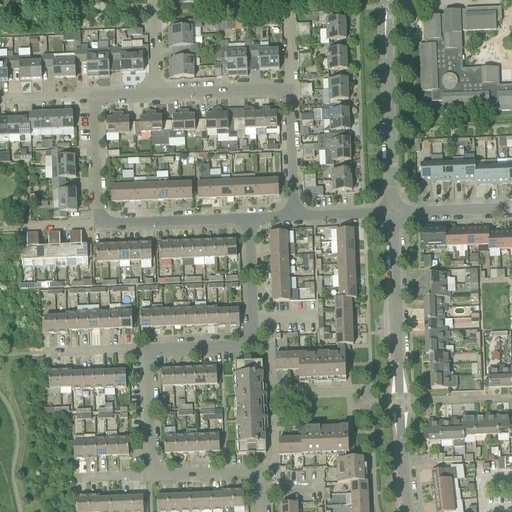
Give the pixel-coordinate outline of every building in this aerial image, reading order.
[(464,61),(464,57),(462,57),(462,54),(458,55),(457,50),(462,50),(461,32),(497,31),(496,22),(502,22),(501,8),(466,9),(466,11),(444,12),(444,17),(424,17),(425,46),(420,46),(422,93),(432,92),(432,102),(442,102),(443,112),(490,110),(499,110),(499,113),(511,112),(511,85),(499,86),(498,68),(482,69),(482,73),(478,73),(478,69),(462,70),(462,61),(464,61)] [(333,13),(328,13),(319,13),(319,22),(326,25),(326,30),(346,29),(346,19),(333,19),(333,13)] [(201,21),(196,21),(184,22),(184,27),(172,28),(168,28),(168,38),(193,37),(192,29),(201,29),(201,21)] [(346,29),(326,30),(320,30),(321,44),(329,44),(329,41),(346,40),(346,29)] [(80,32),(63,33),(63,42),(80,41),(80,32)] [(185,48),(185,53),(197,52),(197,45),(193,45),(193,37),(168,38),(169,48),(185,48)] [(238,77),(248,77),(247,60),(253,60),(253,47),(252,40),(245,40),(245,44),(237,45),(238,77)] [(144,72),(143,61),(143,60),(149,60),(149,46),(143,46),(143,41),(132,42),(133,72),(144,72)] [(228,41),(220,42),(221,64),(222,74),(228,74),(228,77),(238,77),(237,45),(229,45),(228,41)] [(115,50),(115,62),(121,62),(122,73),(133,72),(132,42),(122,43),(122,49),(115,50)] [(259,59),(260,71),(270,71),(269,51),(268,44),(260,44),(261,47),(253,47),(253,60),(259,59)] [(87,63),(88,78),(99,77),(98,56),(93,56),(93,51),(88,51),(88,46),(81,46),(81,51),(81,64),(87,63)] [(20,70),(20,81),(31,80),(31,63),(30,49),(19,49),(19,57),(13,58),(14,70),(20,70)] [(347,60),(347,49),(327,50),(328,60),(347,60)] [(0,81),(8,81),(8,70),(14,70),(13,58),(13,52),(7,52),(7,51),(0,50),(0,81)] [(115,50),(109,50),(98,50),(98,56),(99,77),(110,77),(109,62),(115,62),(115,50)] [(283,50),(269,51),(270,71),(280,71),(279,55),(283,55),(283,50)] [(65,79),(76,78),(76,64),(81,64),(81,51),(75,51),(75,55),(64,56),(65,79)] [(185,58),(173,59),(169,59),(170,69),(194,68),(193,60),(198,60),(197,52),(185,53),(185,58)] [(31,80),(42,80),(42,69),(48,69),(47,56),(41,56),(41,62),(31,63),(31,80)] [(54,69),(54,79),(65,79),(64,56),(47,56),(48,69),(54,69)] [(328,71),(348,70),(347,60),(328,60),(328,71)] [(170,79),(194,78),(194,68),(170,69),(170,79)] [(328,80),(329,91),(348,90),(348,79),(328,80)] [(348,90),(329,91),(322,91),(323,106),(330,106),(329,101),(349,101),(348,90)] [(330,106),(323,106),(323,111),(322,111),(322,121),(330,121),(349,120),(349,109),(339,110),(339,106),(330,106)] [(237,133),(237,138),(245,138),(245,137),(256,136),(255,113),(255,108),(250,109),(250,113),(244,114),(244,119),(239,119),(240,133),(237,133)] [(267,137),(267,135),(266,108),(261,108),(261,113),(255,113),(256,136),(256,137),(267,137)] [(279,129),(278,128),(277,112),(271,113),(271,108),(266,108),(267,135),(279,135),(279,129)] [(201,134),(202,141),(207,141),(207,131),(218,131),(217,110),(212,110),(212,115),(206,115),(206,121),(201,121),(201,134)] [(218,131),(218,136),(229,135),(229,139),(237,138),(237,133),(234,133),(234,120),(228,120),(228,114),(222,114),(222,110),(217,110),(218,131)] [(185,132),(184,111),(179,111),(179,116),(173,116),(173,122),(168,122),(169,140),(185,139),(185,132)] [(189,116),(189,111),(184,111),(185,132),(195,132),(195,134),(201,134),(201,121),(195,121),(195,115),(189,116)] [(63,130),(74,130),(73,112),(62,113),(63,130)] [(156,112),(151,113),(152,133),(152,141),(169,140),(168,122),(162,122),(162,117),(156,117),(156,112)] [(41,131),(52,131),(51,113),(40,114),(41,131)] [(51,113),(52,131),(63,130),(62,113),(51,113)] [(141,134),(152,133),(151,113),(146,113),(146,117),(140,118),(140,123),(135,123),(135,136),(141,136),(141,134)] [(41,131),(40,114),(29,114),(30,119),(30,132),(41,131)] [(107,119),(108,135),(119,134),(118,114),(113,114),(113,119),(107,119)] [(130,137),(135,136),(135,123),(129,124),(129,118),(124,118),(123,114),(118,114),(119,134),(129,134),(130,137)] [(9,137),(20,137),(19,119),(8,120),(9,137)] [(20,143),(31,143),(30,132),(30,119),(19,119),(20,137),(20,143)] [(0,120),(0,143),(9,144),(9,137),(8,120),(0,120)] [(325,136),(345,136),(344,131),(350,131),(349,120),(330,121),(330,126),(324,131),(325,136)] [(345,136),(325,136),(325,141),(326,151),(351,150),(350,140),(345,140),(345,136)] [(278,151),(278,145),(275,145),(274,142),(267,142),(267,146),(267,151),(278,151)] [(351,150),(326,151),(326,166),(334,166),(334,162),(351,161),(351,150)] [(64,151),(46,152),(46,158),(45,158),(46,168),(52,168),(75,167),(75,156),(64,157),(64,151)] [(454,182),(465,182),(464,163),(453,164),(454,182)] [(475,186),(476,186),(475,167),(475,163),(464,163),(465,182),(475,181),(475,186)] [(432,183),(443,182),(442,164),(432,165),(432,183)] [(443,182),(454,182),(453,164),(442,164),(443,182)] [(432,165),(420,165),(421,183),(432,183),(432,165)] [(198,183),(199,200),(210,200),(210,183),(210,177),(209,166),(202,166),(202,181),(205,180),(205,183),(198,183)] [(508,185),(507,166),(497,167),(498,185),(508,185)] [(65,179),(76,179),(75,167),(52,168),(53,185),(65,185),(65,179)] [(487,186),(486,167),(475,167),(476,186),(487,186)] [(498,185),(497,167),(486,167),(487,186),(498,185)] [(352,181),(351,170),(332,171),(333,181),(352,181)] [(170,201),(169,185),(168,185),(168,173),(157,173),(157,178),(157,179),(158,202),(170,201)] [(210,183),(210,200),(222,199),(221,182),(221,176),(210,177),(210,183)] [(147,202),(158,202),(157,179),(157,178),(146,179),(147,202)] [(123,186),(123,203),(135,203),(134,179),(123,180),(123,186)] [(146,179),(134,179),(135,203),(147,202),(146,179)] [(279,197),(279,180),(267,181),(268,197),(279,197)] [(256,198),(256,181),(244,182),(245,198),(256,198)] [(268,197),(267,181),(256,181),(256,198),(268,197)] [(333,181),(333,192),(352,191),(352,181),(333,181)] [(222,199),(233,199),(233,182),(221,182),(222,199)] [(245,198),(244,182),(233,182),(233,199),(245,198)] [(305,198),(323,197),(323,188),(316,188),(316,182),(304,183),(305,198)] [(181,201),(180,184),(169,185),(170,201),(181,201)] [(181,201),(193,200),(192,184),(180,184),(181,201)] [(77,201),(76,190),(65,191),(65,185),(53,185),(53,191),(54,202),(59,202),(77,201)] [(123,186),(111,187),(112,204),(123,203),(123,186)] [(54,213),(54,219),(67,219),(66,213),(77,212),(77,201),(59,202),(59,213),(54,213)] [(441,248),(446,248),(445,229),(438,230),(421,230),(421,227),(420,227),(421,239),(423,239),(423,241),(424,248),(431,248),(441,248)] [(456,229),(456,247),(457,253),(467,253),(467,247),(466,228),(456,229)] [(478,247),(477,228),(466,228),(467,247),(478,247)] [(489,246),(489,248),(489,251),(488,228),(477,228),(478,247),(489,246)] [(489,228),(488,228),(489,251),(500,251),(499,232),(489,232),(489,228)] [(445,229),(446,248),(451,247),(456,247),(456,229),(445,229)] [(338,231),(337,231),(337,243),(354,243),(354,230),(338,231)] [(510,232),(499,232),(500,251),(511,250),(510,232)] [(71,233),(70,233),(71,246),(66,246),(67,272),(71,271),(71,267),(77,267),(76,242),(76,233),(71,233)] [(294,244),(294,233),(271,234),(271,245),(294,244)] [(226,258),(237,258),(236,240),(225,241),(226,258)] [(88,262),(88,245),(82,246),(82,241),(82,242),(76,242),(77,267),(88,266),(88,263),(88,262)] [(204,259),(215,259),(214,241),(203,242),(204,259)] [(215,259),(226,258),(225,241),(214,241),(215,259)] [(55,243),(50,243),(50,242),(49,242),(49,247),(44,247),(45,272),(50,272),(49,268),(56,267),(55,243)] [(60,242),(60,243),(55,243),(56,267),(62,267),(62,272),(67,272),(66,246),(61,247),(61,242),(60,242)] [(171,260),(182,260),(181,242),(171,243),(171,260)] [(182,260),(193,259),(192,242),(181,242),(182,260)] [(193,259),(204,259),(203,242),(192,242),(193,259)] [(22,248),(22,252),(23,269),(28,269),(34,268),(33,244),(28,244),(28,243),(27,243),(28,248),(22,248)] [(38,243),(38,244),(33,244),(34,268),(40,268),(40,273),(45,272),(44,247),(39,247),(39,243),(38,243)] [(171,243),(160,243),(160,261),(171,260),(171,243)] [(354,243),(337,243),(338,255),(355,255),(354,243)] [(119,262),(130,262),(129,244),(118,245),(119,262)] [(130,262),(141,261),(140,244),(129,244),(130,262)] [(152,261),(151,244),(140,244),(141,261),(152,261)] [(295,244),(294,244),(271,245),(272,257),(288,256),(295,256),(295,244)] [(107,245),(97,246),(97,263),(108,263),(107,245)] [(108,263),(119,262),(118,245),(107,245),(108,263)] [(355,255),(338,255),(338,266),(355,265),(355,255)] [(479,267),(479,262),(478,255),(470,255),(470,263),(471,263),(472,267),(479,267)] [(289,268),(288,256),(272,257),(272,268),(289,268)] [(338,266),(339,277),(356,277),(355,265),(338,266)] [(289,279),(289,268),(272,268),(272,280),(289,279)] [(187,279),(183,279),(183,284),(194,283),(194,278),(194,273),(187,274),(187,279)] [(427,287),(447,286),(447,279),(449,278),(449,274),(429,275),(426,275),(427,287)] [(339,289),(356,288),(356,277),(339,277),(333,278),(333,289),(339,289)] [(295,279),(289,279),(272,280),(273,291),(290,291),(296,290),(295,279)] [(444,297),(444,298),(450,298),(450,293),(447,293),(447,286),(427,287),(427,297),(430,297),(430,298),(444,297)] [(339,289),(339,299),(356,299),(356,288),(339,289)] [(273,303),(290,302),(290,291),(273,291),(273,303)] [(424,309),(446,309),(446,304),(444,304),(444,298),(444,297),(430,298),(430,297),(427,297),(424,298),(424,309)] [(335,299),(335,313),(352,312),(352,303),(356,303),(356,299),(339,299),(335,299)] [(206,309),(206,326),(217,326),(217,311),(217,308),(206,309)] [(195,309),(184,310),(185,327),(195,327),(195,309)] [(206,309),(195,309),(195,327),(206,326),(206,309)] [(424,321),(444,320),(444,313),(447,313),(446,309),(424,309),(424,321)] [(162,310),(152,311),(152,328),(163,328),(162,310)] [(173,310),(162,310),(163,328),(174,328),(173,310)] [(184,310),(173,310),(174,328),(185,327),(184,310)] [(217,328),(229,328),(228,310),(217,311),(217,326),(217,328)] [(240,327),(239,310),(228,310),(229,328),(240,327)] [(141,311),(141,329),(152,328),(152,311),(141,311)] [(111,312),(100,313),(100,330),(111,330),(111,312)] [(121,312),(111,312),(111,330),(122,330),(121,312)] [(122,330),(133,329),(132,312),(121,312),(122,330)] [(335,313),(336,324),(353,323),(352,312),(335,313)] [(89,313),(78,314),(79,331),(90,331),(89,313)] [(100,313),(89,313),(90,331),(100,330),(100,313)] [(68,332),(79,331),(78,314),(66,314),(66,317),(67,317),(68,332)] [(45,318),(45,335),(57,335),(56,317),(45,318)] [(56,317),(57,335),(68,334),(68,332),(67,317),(66,317),(56,317)] [(445,331),(445,332),(447,332),(447,327),(445,327),(444,320),(424,321),(425,332),(445,331)] [(336,324),(336,335),(353,334),(353,323),(336,324)] [(425,344),(448,343),(448,339),(445,339),(445,332),(445,331),(425,332),(425,344)] [(336,346),(337,346),(350,346),(353,346),(353,334),(336,335),(336,346)] [(448,347),(448,343),(425,344),(426,356),(430,355),(432,355),(446,354),(446,347),(448,347)] [(332,383),(332,379),(337,379),(337,382),(346,382),(346,364),(350,364),(350,346),(337,346),(338,352),(322,353),(323,383),(332,383)] [(322,353),(298,354),(299,379),(300,384),(309,384),(309,380),(314,380),(314,383),(323,383),(322,353)] [(430,366),(450,366),(450,358),(453,358),(453,353),(446,354),(432,355),(430,355),(430,366)] [(289,354),(276,355),(277,372),(289,371),(289,354)] [(298,354),(289,354),(289,371),(296,371),(296,379),(299,379),(298,354)] [(266,385),(264,385),(263,362),(252,362),(252,358),(244,358),(244,363),(236,363),(233,363),(233,364),(236,364),(237,387),(264,386),(266,385)] [(450,373),(450,366),(430,366),(430,378),(453,377),(453,373),(450,373)] [(511,368),(511,369),(505,369),(504,367),(496,367),(496,370),(488,370),(489,390),(511,389),(511,368)] [(185,386),(195,386),(195,368),(184,369),(185,386)] [(195,368),(195,386),(206,386),(205,368),(195,368)] [(217,368),(205,368),(206,386),(218,385),(217,368)] [(162,370),(163,387),(174,387),(173,369),(162,370)] [(173,369),(174,387),(185,386),(184,369),(173,369)] [(61,371),(49,372),(50,389),(61,389),(61,371)] [(72,371),(61,371),(61,389),(71,388),(73,388),(72,373),(72,371)] [(116,389),(127,389),(126,371),(115,372),(116,389)] [(94,373),(94,390),(105,390),(104,372),(94,373)] [(104,372),(105,390),(116,389),(115,372),(104,372)] [(83,390),(83,373),(72,373),(73,388),(71,388),(71,391),(83,390)] [(83,373),(83,390),(94,390),(94,373),(83,373)] [(453,381),(453,377),(430,378),(431,390),(451,389),(451,381),(453,381)] [(264,397),(267,397),(267,396),(264,396),(264,386),(237,387),(237,410),(264,409),(264,408),(267,408),(264,408),(264,397)] [(268,420),(268,419),(265,419),(264,409),(237,410),(238,432),(265,432),(265,431),(268,431),(265,431),(265,420),(268,420)] [(215,421),(223,421),(223,410),(215,411),(215,416),(215,421)] [(497,436),(509,435),(509,419),(509,413),(504,413),(504,416),(496,416),(497,436)] [(474,436),(474,417),(468,417),(468,414),(462,415),(463,421),(463,437),(464,437),(474,436)] [(486,436),(485,414),(481,414),(481,416),(474,417),(474,436),(486,436)] [(491,416),(491,414),(485,414),(486,436),(497,436),(496,416),(491,416)] [(453,441),(452,419),(447,419),(447,422),(440,422),(441,442),(453,441)] [(456,419),(452,419),(453,441),(465,441),(464,437),(463,437),(463,421),(457,421),(456,419)] [(434,420),(428,420),(429,429),(429,440),(429,442),(441,442),(440,422),(434,422),(434,420)] [(326,454),(340,454),(349,453),(349,439),(348,427),(325,428),(326,454)] [(302,429),(302,430),(302,455),(326,454),(325,428),(302,429)] [(175,430),(164,430),(165,455),(176,454),(176,437),(175,437),(175,430)] [(187,436),(186,436),(187,454),(198,453),(197,436),(197,430),(186,431),(187,436)] [(292,439),(292,456),(302,455),(302,430),(298,431),(299,439),(292,439)] [(237,455),(248,455),(248,459),(255,459),(255,455),(266,454),(265,432),(238,432),(239,455),(237,455)] [(208,435),(197,436),(198,453),(209,453),(208,435)] [(219,435),(208,435),(209,453),(220,452),(219,435)] [(187,454),(186,436),(176,437),(176,454),(187,454)] [(107,439),(95,440),(95,442),(97,442),(97,457),(108,457),(107,439)] [(118,439),(107,439),(108,457),(119,456),(118,439)] [(129,456),(129,439),(118,439),(119,456),(129,456)] [(279,439),(280,456),(292,456),(292,439),(279,439)] [(340,460),(354,459),(353,439),(349,439),(349,453),(340,454),(340,460)] [(85,443),(86,460),(97,460),(97,457),(97,442),(95,442),(85,443)] [(74,443),(75,461),(86,460),(85,443),(74,443)] [(364,473),(364,468),(367,468),(367,459),(354,459),(340,460),(337,460),(338,484),(351,483),(351,511),(368,511),(367,473),(364,473)] [(432,471),(433,482),(457,480),(465,479),(463,466),(451,466),(451,469),(432,471)] [(433,482),(434,493),(458,490),(457,480),(433,482)] [(458,490),(434,493),(436,504),(454,502),(459,501),(458,490)] [(223,511),(224,511),(223,511),(233,511),(234,509),(233,491),(222,492),(222,494),(223,511)] [(234,509),(245,508),(244,491),(233,491),(234,509)] [(211,511),(214,511),(223,511),(222,494),(211,495),(211,511)] [(190,511),(200,511),(200,495),(189,496),(190,511)] [(200,511),(211,511),(211,495),(200,495),(200,511)] [(100,496),(89,497),(89,511),(100,511),(100,499),(100,496)] [(168,511),(168,496),(157,497),(157,511),(168,511)] [(168,511),(179,511),(179,496),(168,496),(168,511)] [(179,511),(190,511),(189,496),(179,496),(179,511)] [(89,511),(89,497),(77,497),(77,511),(89,511)] [(143,511),(143,497),(132,498),(133,511),(143,511)] [(111,511),(122,511),(122,498),(111,499),(111,511)] [(122,511),(133,511),(132,498),(122,498),(122,511)] [(111,511),(111,499),(100,499),(100,511),(111,511)] [(436,511),(455,511),(454,502),(436,504),(436,511)]
